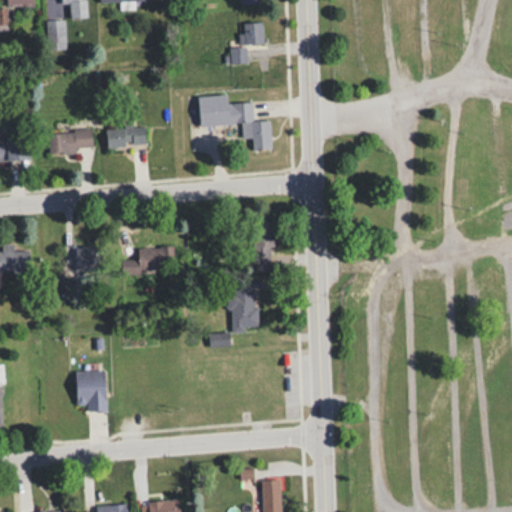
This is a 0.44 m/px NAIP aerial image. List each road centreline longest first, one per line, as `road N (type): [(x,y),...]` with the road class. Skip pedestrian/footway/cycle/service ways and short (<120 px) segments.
road 1 (residential): [(323,511),(302,0)]
road 2 (residential): [(0,456),(320,434)]
road 3 (residential): [(0,203),(309,176)]
